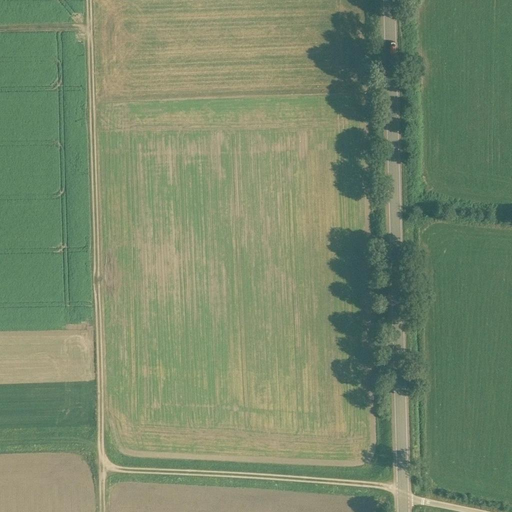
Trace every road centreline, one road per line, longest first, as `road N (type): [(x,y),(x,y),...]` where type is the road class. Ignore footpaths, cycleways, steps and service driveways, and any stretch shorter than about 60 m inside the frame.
road 1 (tertiary): [(403,511),(387,0)]
road 2 (track): [(91,0),(100,468)]
road 3 (track): [(100,468),(402,487)]
